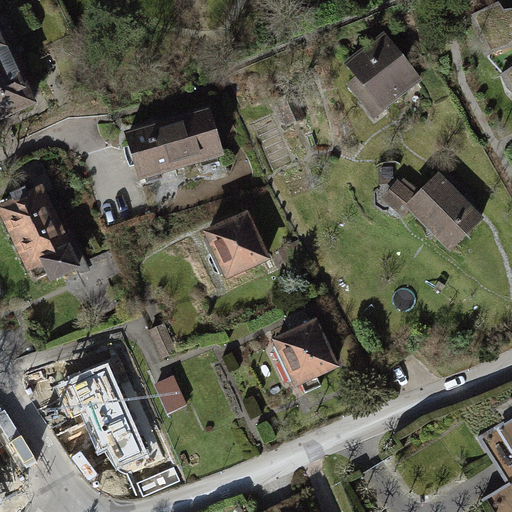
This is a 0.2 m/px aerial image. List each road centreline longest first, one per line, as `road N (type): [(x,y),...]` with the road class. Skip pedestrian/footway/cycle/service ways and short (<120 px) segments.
road 1 (residential): [(152,511),(511,368)]
road 2 (residential): [(78,511),(0,362)]
